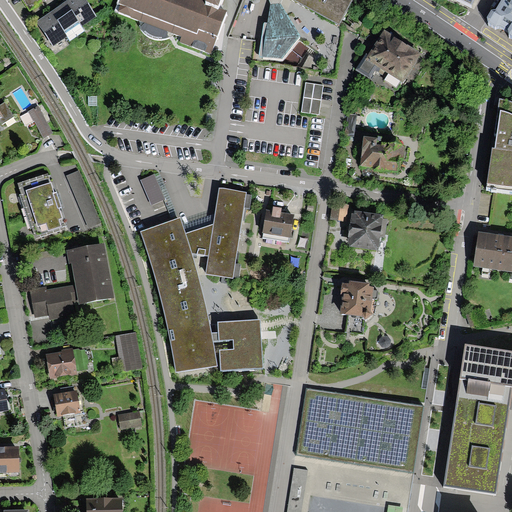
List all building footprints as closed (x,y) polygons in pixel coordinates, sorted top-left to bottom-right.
[(79,0),(76,0),(36,26),(51,49),(94,21),(79,0)] [(165,40),(170,36),(178,39),(176,45),(209,59),(221,28),(227,15),(221,11),(225,0),(121,0),(115,15),(139,24),(139,30),(143,35),(150,40),(159,42),(165,40)] [(290,0),(339,28),(354,0),(283,0),(286,1),(286,0),(290,0)] [(477,0),(447,0),(471,12),(477,0)] [(511,42),(511,0),(506,0),(488,26),(511,42)] [(314,69),(320,54),(300,39),(281,5),(276,5),(272,6),(269,26),(265,25),(261,59),(282,62),(314,69)] [(421,61),(385,36),(359,74),(371,82),(377,73),(402,90),(421,61)] [(324,86),(306,83),(302,113),(320,115),(324,86)] [(511,106),(499,102),(487,190),(511,192),(511,106)] [(0,122),(2,126),(12,120),(3,104),(0,106),(0,122)] [(50,135),(37,109),(27,114),(40,140),(50,135)] [(404,148),(364,143),(360,172),(400,177),(404,148)] [(99,224),(77,174),(63,180),(86,230),(99,224)] [(48,179),(16,189),(34,243),(66,233),(48,179)] [(155,183),(143,188),(150,205),(162,201),(155,183)] [(218,193),(213,229),(208,254),(204,278),(232,283),(246,197),(218,193)] [(280,211),(282,202),(274,200),(271,209),(280,211)] [(331,205),(329,224),(346,226),(348,207),(331,205)] [(294,217),(265,213),(262,241),(290,245),(294,217)] [(384,223),(350,218),(345,252),(379,257),(384,223)] [(192,259),(208,254),(213,229),(185,239),(179,224),(139,238),(148,262),(159,301),(170,345),(175,378),(216,370),(213,348),(213,339),(202,293),(192,259)] [(511,242),(479,238),(474,271),(511,275),(511,242)] [(111,304),(101,249),(66,256),(68,268),(71,267),(75,287),(46,293),(45,288),(28,292),(33,320),(46,318),(47,323),(72,318),(70,306),(77,304),(78,311),(111,304)] [(374,292),(344,288),(339,321),(345,322),(363,324),(369,325),(374,292)] [(474,313),(465,317),(470,329),(479,325),(474,313)] [(266,368),(263,320),(223,323),(224,338),(213,339),(213,348),(223,347),(224,370),(266,368)] [(361,337),(363,324),(345,322),(343,334),(361,337)] [(113,338),(118,373),(139,369),(133,335),(113,338)] [(511,365),(511,356),(463,349),(442,488),(492,495),(511,365)] [(44,359),(47,383),(76,379),(73,356),(44,359)] [(9,390),(21,388),(20,381),(8,382),(9,390)] [(307,393),(297,457),(309,459),(412,476),(414,462),(422,411),(307,393)] [(52,398),(56,422),(80,418),(76,394),(52,398)] [(139,412),(117,416),(119,430),(141,427),(139,412)] [(0,452),(0,478),(17,478),(16,452),(0,452)] [(301,511),(307,472),(291,470),(285,511),(301,511)]
